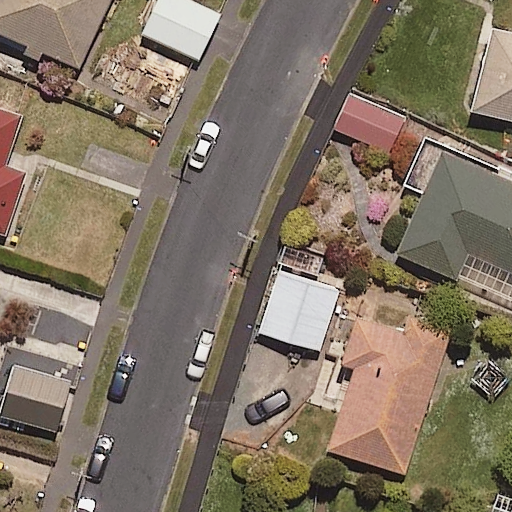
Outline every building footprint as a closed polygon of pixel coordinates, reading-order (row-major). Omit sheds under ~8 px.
[(38,35),(77,52),(99,0),(0,0),(0,33),(32,48),(38,35)] [(208,5),(198,0),(138,0),(128,20),(185,50),(208,5)] [(465,90),(511,104),(511,15),(490,9),(465,90)] [(27,88),(0,77),(0,233),(9,237),(38,158),(6,147),(27,88)] [(407,109),(344,80),(326,121),(388,149),(407,109)] [(401,171),(418,178),(392,234),(511,290),(511,164),(423,123),(401,171)] [(338,280),(278,260),(257,321),(317,341),(338,280)] [(324,435),(402,459),(447,316),(397,301),(395,310),(355,297),(339,348),(350,352),(324,435)] [(0,402),(52,420),(71,363),(8,341),(0,364),(0,402)]
